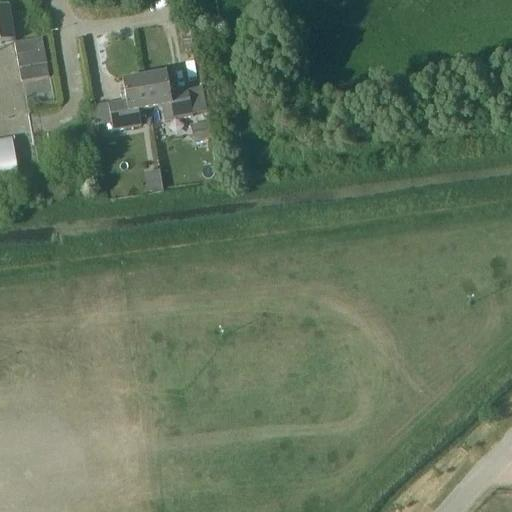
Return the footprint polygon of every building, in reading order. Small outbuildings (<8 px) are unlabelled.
[(0,45),(16,42),(10,6),(0,8),(0,45)] [(45,50),(43,38),(15,43),(17,55),(45,50)] [(47,63),(45,51),(17,56),(20,68),(47,63)] [(22,83),(23,83),(50,78),(48,66),(21,71),(20,71),(22,83)] [(167,73),(145,77),(150,110),(162,108),(165,122),(193,117),(188,90),(175,92),(173,85),(169,86),(167,73)] [(139,112),(150,110),(145,77),(123,81),(125,94),(121,94),(122,102),(90,107),(93,128),(112,125),(113,132),(141,127),(139,112)] [(210,140),(207,123),(191,126),(194,143),(210,140)]
